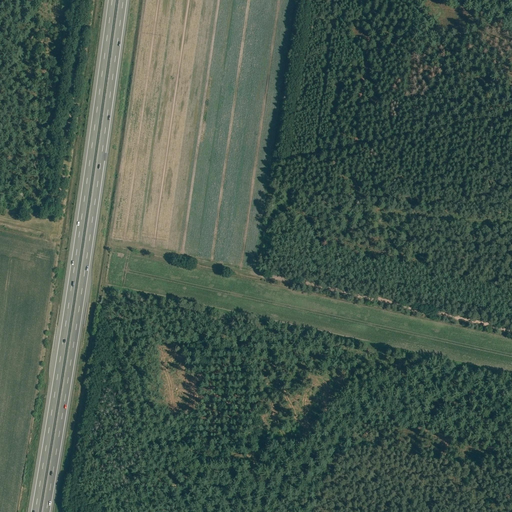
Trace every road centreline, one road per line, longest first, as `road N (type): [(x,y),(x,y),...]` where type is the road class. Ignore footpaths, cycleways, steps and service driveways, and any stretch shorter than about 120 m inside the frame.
road 1 (motorway): [(45,511),(122,0)]
road 2 (motorway): [(111,0),(34,511)]
